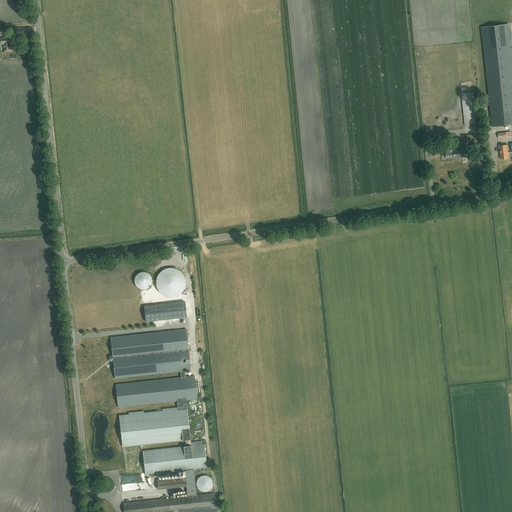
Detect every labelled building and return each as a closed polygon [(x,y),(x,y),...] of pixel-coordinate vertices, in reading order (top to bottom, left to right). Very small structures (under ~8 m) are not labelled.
[(492,127),(511,124),(511,54),(509,24),(481,27),(492,127)] [(0,44),(3,45),(4,52),(10,51),(10,45),(10,37),(0,37),(0,44)] [(476,123),(473,92),(461,93),(464,125),(476,123)] [(467,143),(477,142),(476,134),(466,135),(467,143)] [(461,145),(456,146),(456,149),(457,157),(462,157),(463,157),(466,157),(466,156),(467,156),(466,148),(462,149),(461,145)] [(501,159),(509,159),(508,152),(507,145),(499,146),(500,153),(501,159)] [(446,150),(445,150),(446,158),(453,157),(453,158),(457,157),(456,149),(451,150),(450,146),(445,146),(446,150)] [(185,302),(144,306),(146,322),(187,317),(185,302)] [(111,355),(112,361),(113,360),(115,379),(180,371),(181,377),(116,385),(118,408),(177,401),(177,407),(162,409),(163,410),(144,413),(143,411),(129,413),(129,414),(119,415),(123,447),(185,440),(186,446),(143,451),(145,474),(185,470),(185,476),(157,479),(158,489),(187,486),(188,496),(123,503),(124,511),(216,511),(215,493),(196,495),(194,469),(207,468),(204,444),(202,444),(201,441),(191,442),(186,400),(197,399),(196,392),(200,392),(199,382),(195,383),(195,376),(186,377),(185,371),(191,370),(186,329),(111,337),(113,356),(111,356),(111,355)]
